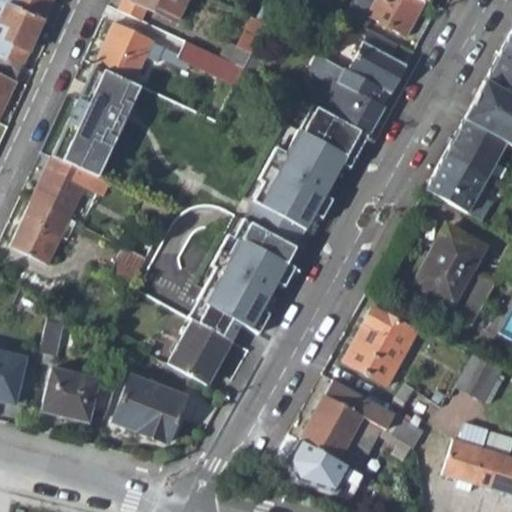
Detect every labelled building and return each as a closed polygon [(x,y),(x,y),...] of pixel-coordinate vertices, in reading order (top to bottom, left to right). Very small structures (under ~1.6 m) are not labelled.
[(0,0),(4,2),(41,19),(50,0),(0,0)] [(123,0),(118,11),(141,23),(147,10),(174,23),(184,0),(128,0),(128,2),(123,0)] [(261,0),(253,19),(263,24),(275,0),(261,0)] [(416,0),(358,0),(353,10),(401,37),(420,2),(416,0)] [(4,2),(0,11),(0,25),(16,33),(11,45),(0,41),(0,59),(19,68),(41,19),(4,2)] [(511,21),(498,47),(511,54),(511,21)] [(112,27),(93,67),(133,86),(144,61),(156,67),(163,52),(151,46),(151,44),(112,27)] [(366,30),(343,71),(379,90),(387,95),(403,66),(388,58),(395,45),(366,30)] [(184,43),(177,59),(213,75),(220,60),(184,43)] [(511,54),(498,47),(479,82),(511,99),(511,54)] [(326,86),(312,110),(363,138),(379,108),(371,104),(379,90),(343,71),(314,56),(304,74),(326,86)] [(0,108),(19,68),(0,59),(0,108)] [(220,60),(213,75),(232,84),(240,70),(220,60)] [(133,86),(93,67),(85,86),(91,89),(83,105),(77,102),(66,126),(72,129),(64,145),(58,142),(50,159),(76,171),(95,180),(138,88),(133,86)] [(511,99),(479,82),(459,119),(502,144),(511,149),(511,99)] [(91,89),(85,86),(77,102),(83,105),(91,89)] [(307,108),(294,132),(298,135),(312,110),(307,108)] [(363,138),(312,110),(298,135),(294,132),(281,155),(272,150),(255,182),(260,185),(250,204),(301,232),(310,216),(319,221),(329,202),(320,197),(337,166),(346,170),(363,138)] [(459,119),(439,154),(483,178),(502,144),(459,119)] [(72,129),(66,126),(58,142),(64,145),(72,129)] [(439,154),(421,188),(480,222),(490,203),(474,195),(483,178),(439,154)] [(50,159),(43,173),(63,182),(70,185),(76,171),(50,159)] [(43,173),(38,185),(57,194),(63,182),(43,173)] [(38,185),(28,206),(65,223),(74,202),(57,194),(38,185)] [(145,203),(140,213),(162,223),(167,213),(145,203)] [(250,204),(240,221),(292,249),(301,232),(250,204)] [(28,206),(9,248),(45,264),(65,223),(28,206)] [(187,321),(229,343),(238,325),(256,335),(266,315),(258,311),(273,284),(281,288),(291,268),(284,264),(292,249),(240,221),(230,240),(225,237),(208,268),(212,270),(185,320),(187,321)] [(420,263),(408,284),(447,306),(443,313),(467,327),(490,285),(468,272),(482,246),(448,227),(426,266),(420,263)] [(511,242),(498,269),(511,276),(511,242)] [(121,250),(115,262),(137,273),(144,260),(121,250)] [(367,312),(339,362),(383,386),(410,336),(367,312)] [(187,321),(164,366),(205,387),(229,343),(187,321)] [(45,323),(36,357),(55,360),(63,326),(45,323)] [(464,351),(440,395),(476,414),(500,370),(464,351)] [(0,355),(0,404),(10,406),(10,404),(17,380),(22,361),(0,355)] [(48,371),(38,412),(85,424),(87,417),(96,383),(48,371)] [(334,372),(328,383),(391,417),(397,405),(334,372)] [(127,377),(111,423),(166,444),(183,397),(127,377)] [(17,380),(10,404),(24,408),(30,384),(17,380)] [(96,383),(87,417),(103,420),(114,387),(96,383)] [(328,383),(294,444),(334,465),(357,420),(367,426),(382,434),(391,417),(328,383)] [(409,389),(399,407),(425,421),(435,403),(409,389)] [(393,418),(384,435),(409,450),(425,421),(399,407),(393,418)] [(357,420),(334,465),(344,470),(367,426),(357,420)] [(461,435),(458,444),(480,451),(483,442),(480,436),(468,432),(461,435)] [(452,442),(441,476),(460,483),(472,486),(511,499),(511,481),(509,480),(511,470),(511,462),(480,451),(458,444),(452,442)] [(294,444),(284,467),(295,486),(348,502),(358,477),(344,470),(334,465),(294,444)] [(460,483),(458,489),(470,493),(472,486),(460,483)]
